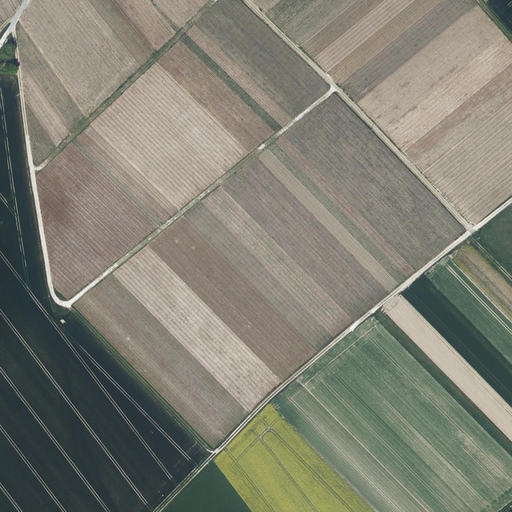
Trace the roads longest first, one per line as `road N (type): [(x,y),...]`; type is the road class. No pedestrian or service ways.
road 1 (track): [(469,228),(334,86),(64,305),(50,291),(10,23)]
road 2 (track): [(511,196),(274,390),(156,511)]
road 3 (track): [(212,0),(31,170)]
road 4 (track): [(64,305),(206,459)]
road 5 (track): [(334,86),(246,0)]
